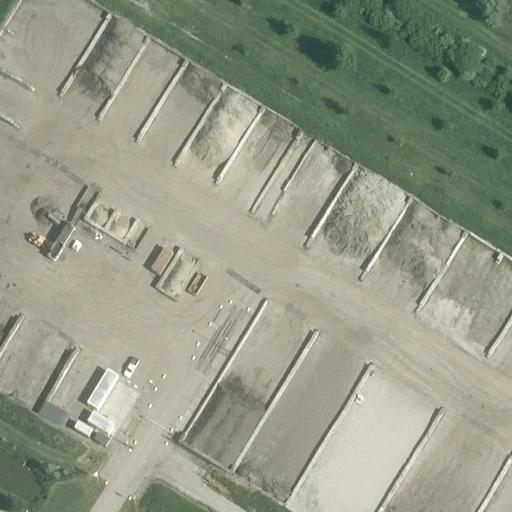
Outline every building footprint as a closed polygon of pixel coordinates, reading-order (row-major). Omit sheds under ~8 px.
[(100,0),(91,0),(74,32),(88,40),(108,4),(100,0)] [(100,217),(122,227),(133,204),(111,194),(100,217)] [(173,277),(192,246),(173,234),(154,265),(173,277)] [(61,366),(51,391),(69,398),(79,372),(61,366)] [(119,382),(90,429),(111,442),(140,394),(119,382)] [(71,418),(61,412),(53,424),(64,431),(71,418)]
